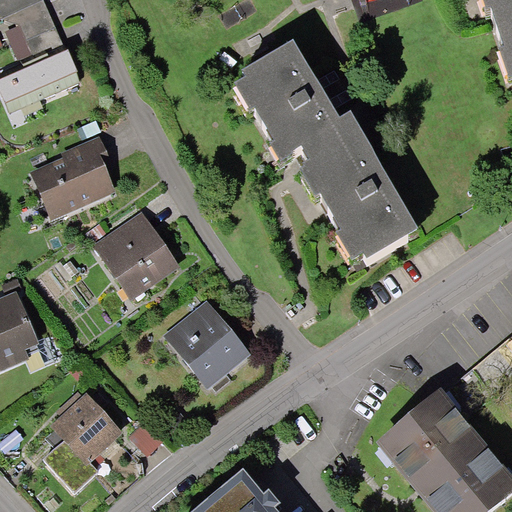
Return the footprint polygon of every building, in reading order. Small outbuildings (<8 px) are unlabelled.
[(0,76),(0,85),(12,112),(81,83),(45,0),(0,0),(0,12),(2,18),(20,26),(5,33),(18,62),(32,56),(34,61),(0,76)] [(500,54),(510,83),(511,81),(511,0),(481,0),(488,19),(492,18),(504,52),(500,54)] [(352,266),(364,260),(366,264),(417,235),(351,123),(341,129),(294,48),(243,78),(247,84),(237,91),(252,116),(254,114),(274,146),(269,149),(281,169),(295,161),(294,159),(302,154),(310,167),(305,170),(308,176),(302,179),(315,200),(318,198),(341,236),(336,239),(352,266)] [(98,121),(79,129),(83,140),(102,133),(98,121)] [(63,153),(66,159),(32,174),(53,220),(116,192),(107,172),(115,168),(101,137),(63,153)] [(94,247),(128,298),(178,266),(144,214),(94,247)] [(28,349),(40,344),(18,292),(0,299),(0,372),(32,359),(28,349)] [(208,392),(251,358),(208,303),(164,336),(208,392)] [(377,447),(429,511),(495,511),(511,499),(511,478),(443,393),(377,447)] [(98,475),(89,465),(123,435),(90,397),(80,406),(53,430),(65,444),(45,462),(75,496),(98,475)] [(184,418),(179,412),(170,411),(165,417),(165,425),(170,431),(177,431),(184,425),(184,418)] [(144,426),(131,439),(148,456),(161,443),(144,426)] [(244,475),(197,511),(278,511),(282,509),(269,494),(263,499),(244,475)]
